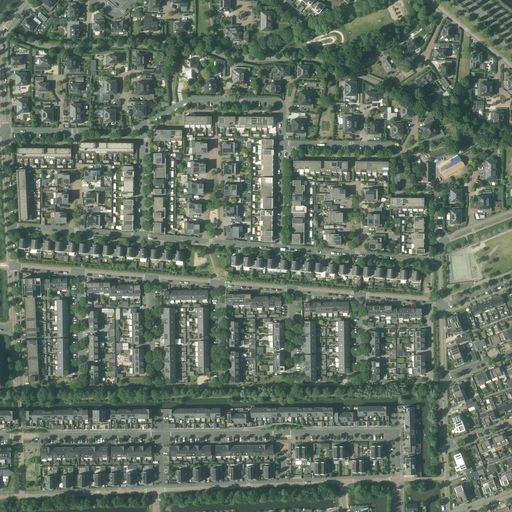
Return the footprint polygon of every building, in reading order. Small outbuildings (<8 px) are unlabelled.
[(50,12),(56,4),(51,0),(41,0),(47,5),(45,8),(50,12)] [(149,11),(158,11),(158,8),(160,8),(160,4),(159,0),(151,0),(152,4),(149,4),(149,11)] [(322,5),(317,1),(312,8),(319,14),(321,11),(325,14),(330,11),(324,7),(325,6),(323,4),(322,5)] [(75,3),(69,3),(68,7),(70,7),(70,18),(78,18),(78,15),(79,15),(79,10),(78,10),(78,7),(75,7),(75,3)] [(230,4),(219,4),(219,5),(218,11),(215,11),(215,14),(222,14),(222,11),(229,11),(229,8),(230,8),(230,4)] [(268,12),(261,12),(261,15),(260,15),(260,19),(261,19),(261,21),(261,22),(273,22),(273,12),(271,13),(271,12),(268,12)] [(40,13),(38,16),(45,21),(47,19),(40,13)] [(99,15),(95,15),(95,21),(94,21),(94,25),(94,30),(95,30),(95,32),(100,32),(100,30),(104,30),(104,18),(99,15)] [(23,23),(22,24),(24,26),(23,27),(27,31),(29,30),(33,33),(39,25),(34,21),(32,24),(27,19),(26,20),(25,20),(23,23)] [(118,32),(127,32),(127,19),(119,24),(112,24),(112,30),(118,30),(118,32)] [(151,19),(145,19),(144,29),(144,30),(152,30),(152,31),(156,31),(157,23),(151,22),(151,19)] [(188,31),(189,21),(182,21),(182,24),(175,24),(175,25),(174,25),(174,29),(175,29),(175,31),(177,31),(177,32),(183,32),(183,31),(188,31)] [(79,27),(78,27),(78,22),(67,22),(67,27),(71,27),(70,38),(79,39),(79,35),(79,30),(79,27)] [(273,22),(261,22),(261,25),(260,25),(259,28),(261,28),(261,31),(268,31),(268,32),(271,32),(271,31),(273,31),(273,22)] [(454,35),(451,35),(451,28),(449,28),(449,27),(445,27),(445,28),(444,28),(444,30),(442,30),(442,36),(444,36),(444,38),(451,38),(451,41),(454,41),(454,35)] [(242,39),(242,35),(242,34),(238,33),(238,29),(226,28),(226,34),(228,34),(228,40),(233,40),(233,42),(239,42),(239,40),(241,40),(241,39),(242,39)] [(416,48),(415,48),(418,46),(414,39),(404,46),(403,44),(400,46),(403,51),(406,49),(409,53),(412,51),(416,48)] [(388,71),(396,67),(389,55),(388,56),(387,53),(391,50),(388,45),(381,49),(384,55),(384,54),(386,57),(381,60),(388,71)] [(442,50),(435,50),(435,51),(434,51),(434,55),(435,55),(435,57),(437,57),(437,59),(443,59),(443,57),(449,57),(449,47),(442,47),(442,50)] [(409,55),(414,61),(419,56),(414,51),(409,55)] [(470,57),(470,69),(476,69),(476,63),(482,63),(482,61),(484,61),(484,55),(482,55),(482,53),(480,53),(480,52),(477,52),(477,53),(475,53),(475,57),(470,57)] [(106,56),(106,66),(112,66),(112,63),(119,63),(119,61),(120,61),(120,58),(119,58),(119,56),(117,56),(117,54),(111,54),(111,56),(106,56)] [(137,54),(136,54),(136,58),(136,63),(136,66),(137,66),(137,70),(144,70),(144,66),(144,64),(147,64),(147,57),(144,57),(144,54),(139,54),(137,54)] [(12,63),(12,65),(19,65),(19,68),(26,67),(25,57),(20,58),(20,56),(14,56),(14,58),(12,58),(12,60),(11,60),(11,63),(12,63)] [(50,66),(50,64),(51,64),(51,60),(50,60),(50,59),(48,59),(48,57),(42,57),(42,59),(40,59),(40,65),(34,65),(34,71),(41,71),(46,71),(47,66),(50,66)] [(69,73),(80,73),(80,66),(76,66),(76,58),(68,58),(68,61),(67,61),(67,66),(67,69),(69,69),(69,73)] [(188,74),(188,78),(195,78),(195,76),(196,76),(195,72),(198,72),(198,64),(193,64),(193,60),(187,60),(187,63),(187,64),(183,64),(183,65),(182,65),(182,68),(183,68),(183,72),(187,72),(188,74)] [(451,65),(451,61),(445,61),(445,65),(441,65),(441,68),(441,73),(441,77),(449,77),(449,65),(451,65)] [(304,79),(308,79),(308,75),(308,71),(309,71),(309,68),(308,68),(308,67),(305,66),(301,66),(298,66),(297,78),(304,78),(304,79)] [(250,71),(250,68),(235,67),(235,70),(234,70),(234,73),(233,73),(233,77),(247,78),(248,71),(250,71)] [(285,76),(289,77),(289,73),(288,72),(289,68),(276,67),(276,73),(273,73),(273,79),(281,79),(281,76),(285,76)] [(427,86),(435,80),(429,71),(415,81),(421,89),(426,85),(427,86)] [(26,73),(16,74),(16,78),(17,80),(16,80),(16,81),(15,81),(15,84),(16,84),(16,86),(23,85),(23,86),(27,86),(27,82),(26,82),(26,78),(27,78),(26,75),(26,73)] [(240,87),(247,87),(247,78),(233,77),(233,80),(234,80),(233,83),(241,84),(240,87)] [(41,78),(35,78),(35,91),(40,91),(40,92),(46,92),(46,91),(48,91),(48,89),(49,89),(49,85),(49,84),(43,84),(41,84),(41,78)] [(72,91),(72,93),(78,93),(78,91),(83,91),(83,78),(77,78),(77,84),(75,84),(70,84),(70,85),(69,85),(69,89),(70,89),(70,91),(72,91)] [(102,78),(102,87),(116,87),(116,84),(116,81),(108,81),(108,78),(102,78)] [(137,83),(137,88),(152,88),(152,78),(149,78),(145,78),(145,82),(138,82),(138,83),(137,83)] [(205,78),(205,85),(207,85),(207,93),(215,93),(215,90),(216,90),(216,85),(216,81),(214,81),(214,78),(205,78)] [(503,82),(503,88),(506,88),(508,88),(508,93),(511,93),(511,92),(511,78),(509,78),(509,79),(508,79),(508,82),(506,82),(503,82)] [(478,89),(484,89),(493,89),(493,84),(492,84),(492,83),(485,83),(485,79),(478,79),(478,89)] [(355,91),(355,88),(355,87),(355,82),(345,82),(345,84),(345,87),(345,92),(345,96),(349,96),(349,95),(355,95),(355,94),(356,94),(356,91),(355,91)] [(271,92),(271,94),(279,95),(280,91),(280,87),(280,83),(272,83),(272,85),(269,85),(269,92),(271,92)] [(116,91),(116,87),(102,87),(102,100),(108,100),(108,94),(116,94),(115,91),(116,91)] [(152,88),(137,88),(137,93),(138,93),(138,95),(145,95),(145,98),(154,98),(154,95),(152,95),(152,88)] [(369,102),(369,101),(378,101),(378,93),(365,93),(365,98),(365,102),(369,102)] [(313,109),(313,99),(299,98),(298,103),(299,103),(299,105),(306,105),(306,108),(313,109)] [(17,108),(17,111),(18,113),(24,112),(24,113),(28,113),(28,109),(27,109),(27,103),(28,103),(28,101),(27,101),(27,99),(17,100),(17,108)] [(145,113),(145,103),(135,103),(135,106),(134,106),(134,110),(134,111),(134,116),(135,116),(135,117),(137,117),(137,116),(142,116),(142,117),(146,117),(146,113),(145,113)] [(83,114),(85,114),(85,111),(83,110),(83,104),(78,104),(78,105),(71,105),(71,108),(69,108),(69,111),(71,111),(71,114),(83,114)] [(46,121),(52,121),(52,120),(53,120),(53,117),(52,117),(52,110),(50,110),(50,105),(43,105),(43,110),(42,110),(42,111),(42,114),(42,118),(41,118),(41,122),(46,122),(46,121)] [(401,117),(411,117),(411,113),(411,112),(411,110),(412,110),(412,107),(411,107),(411,106),(405,106),(405,105),(401,105),(401,109),(401,113),(401,116),(401,117)] [(115,110),(111,110),(111,107),(103,107),(103,115),(104,115),(105,118),(104,118),(104,122),(108,123),(108,122),(114,122),(114,120),(115,120),(115,117),(114,117),(115,114),(115,110)] [(494,112),(494,124),(502,124),(502,120),(503,120),(503,115),(502,115),(502,112),(501,112),(501,110),(495,110),(495,112),(494,112)] [(83,123),(83,114),(71,114),(71,117),(69,117),(69,120),(71,120),(71,123),(78,123),(78,124),(81,124),(81,123),(83,123)] [(343,115),(343,125),(357,125),(357,120),(357,119),(357,118),(349,118),(349,115),(343,115)] [(292,121),(292,126),(306,127),(307,117),(305,117),(300,116),(298,116),(297,120),(292,119),(292,121)] [(246,117),(235,117),(235,128),(245,128),(246,117)] [(422,129),(423,133),(437,128),(433,117),(426,120),(428,124),(422,127),(422,128),(422,129)] [(403,134),(403,131),(402,131),(402,130),(402,128),(402,124),(401,124),(401,121),(396,121),(396,124),(392,124),(392,126),(391,126),(391,128),(392,128),(392,132),(391,132),(391,136),(396,137),(396,136),(402,136),(402,134),(403,134)] [(378,122),(370,122),(370,126),(370,130),(370,134),(374,134),(374,137),(381,137),(381,134),(378,134),(378,122)] [(357,125),(343,125),(343,135),(349,135),(349,131),(357,131),(357,130),(357,125)] [(306,127),(292,126),(291,131),(292,131),(292,133),(299,133),(299,136),(302,136),(305,137),(306,137),(306,127)] [(437,128),(423,133),(425,138),(426,138),(427,139),(433,136),(435,139),(445,135),(442,130),(439,131),(437,128)] [(95,154),(106,154),(106,143),(95,143),(95,154)] [(429,153),(431,160),(449,154),(447,147),(429,153)] [(44,159),(55,160),(55,149),(44,148),(44,159)] [(439,167),(444,177),(464,166),(458,156),(439,167)] [(485,170),(497,170),(497,161),(495,161),(495,160),(493,160),(493,161),(485,161),(485,164),(484,164),(484,167),(485,167),(485,170)] [(331,161),(320,161),(320,172),(331,172),(331,161)] [(419,174),(419,180),(424,180),(424,182),(431,182),(431,163),(424,163),(424,174),(419,174)] [(85,176),(86,176),(97,176),(97,170),(101,170),(101,165),(95,165),(95,170),(85,170),(85,176)] [(499,170),(497,170),(485,170),(485,173),(484,173),(484,176),(485,176),(485,179),(493,179),(493,180),(495,180),(495,179),(497,179),(497,173),(499,173),(499,170)] [(98,184),(101,184),(101,176),(97,176),(86,176),(86,182),(95,182),(95,187),(98,187),(98,184)] [(461,200),(461,197),(461,196),(460,196),(460,195),(461,195),(461,190),(451,190),(451,192),(450,192),(450,194),(451,194),(451,198),(450,198),(450,202),(454,202),(460,202),(460,200),(461,200)] [(489,192),(485,192),(484,196),(477,196),(477,197),(476,202),(491,202),(491,192),(489,192)] [(56,199),(56,198),(53,198),(53,205),(47,205),(47,208),(48,208),(51,208),(54,208),(55,208),(55,205),(56,205),(56,204),(58,204),(58,206),(60,206),(62,206),(62,204),(66,204),(66,199),(56,199)] [(491,202),(476,202),(476,207),(477,207),(477,209),(484,209),(484,212),(491,212),(491,209),(491,203),(491,202)] [(337,206),(330,205),(326,205),(326,211),(328,211),(327,217),(340,217),(341,211),(337,211),(337,206)] [(460,215),(460,211),(459,211),(459,208),(454,208),(454,211),(450,210),(450,212),(450,215),(450,220),(449,224),(454,224),(460,224),(460,222),(461,222),(461,219),(460,219),(460,216),(460,215)] [(371,244),(381,244),(384,244),(385,244),(385,235),(381,235),(374,235),(374,238),(371,238),(371,244)] [(19,249),(25,249),(24,252),(29,252),(29,250),(30,243),(26,242),(27,239),(20,239),(19,249)] [(41,253),(41,251),(42,244),(38,243),(39,240),(32,240),(31,250),(37,250),(36,253),(41,253)] [(41,251),(51,251),(52,241),(45,241),(45,244),(42,244),(41,251)] [(55,252),(65,253),(65,246),(62,245),(63,242),(56,242),(55,252)] [(69,246),(65,246),(65,253),(75,253),(76,243),(69,243),(69,246)] [(79,254),(89,255),(89,248),(86,247),(86,244),(80,244),(79,254)] [(99,255),(100,245),(93,245),(93,248),(89,248),(89,255),(99,255)] [(103,256),(113,256),(113,249),(110,249),(110,246),(104,246),(103,256)] [(117,250),(113,249),(113,256),(123,257),(124,247),(117,247),(117,250)] [(127,258),(137,258),(137,251),(134,251),(134,248),(128,248),(127,258)] [(147,259),(147,249),(141,249),(140,252),(137,251),(137,258),(147,259)] [(151,260),(161,260),(161,253),(158,253),(158,250),(151,250),(151,260)] [(171,261),(171,251),(165,251),(164,254),(161,253),(161,260),(171,261)] [(182,262),(183,252),(177,252),(176,255),(173,254),(173,261),(182,262)] [(241,267),(242,260),(239,260),(239,257),(232,256),(231,266),(241,267)] [(243,267),(253,268),(254,261),(250,261),(251,258),(244,257),(243,267)] [(257,261),(254,261),(253,268),(263,269),(264,259),(257,258),(257,261)] [(277,270),(278,263),(274,263),(275,260),(268,259),(267,269),(277,270)] [(281,263),(278,263),(277,270),(287,271),(288,261),(281,260),(281,263)] [(291,271),(301,272),(302,265),(298,265),(299,262),(292,261),(291,271)] [(305,265),(302,265),(301,272),(311,273),(312,263),(305,262),(305,265)] [(315,273),(325,274),(325,267),(322,267),(322,264),(316,263),(315,273)] [(329,267),(325,267),(325,274),(335,275),(336,265),(329,264),(329,267)] [(349,276),(349,269),(346,269),(346,266),(340,265),(339,275),(349,276)] [(353,269),(349,269),(349,276),(348,278),(353,279),(353,276),(359,277),(360,267),(353,266),(353,269)] [(369,277),(373,278),(373,271),(374,267),(367,266),(367,267),(364,267),(363,277),(363,278),(369,279),(369,277)] [(383,279),(383,269),(377,268),(376,271),(373,271),(373,278),(383,279)] [(387,279),(397,280),(397,273),(394,272),(394,269),(387,269),(387,279)] [(407,281),(407,271),(401,270),(400,273),(397,273),(397,280),(407,281)] [(419,272),(416,271),(416,270),(410,270),(409,274),(409,281),(412,281),(412,282),(420,283),(421,276),(419,276),(419,272)] [(22,279),(22,286),(30,285),(30,288),(33,288),(32,285),(31,285),(31,279),(22,279)] [(67,279),(61,279),(61,290),(70,290),(70,281),(67,281),(67,279)] [(134,285),(134,296),(140,296),(140,289),(145,289),(145,285),(134,285)] [(500,305),(500,306),(506,304),(502,295),(497,297),(500,305)] [(274,306),(275,306),(281,306),(281,301),(286,301),(286,297),(274,297),(274,306)] [(500,305),(497,297),(492,299),(495,307),(500,305)] [(487,301),(490,309),(495,307),(492,299),(487,301)] [(485,311),(490,309),(487,301),(482,303),(485,311)] [(480,313),(485,311),(482,303),(476,305),(480,313)] [(480,313),(476,305),(471,307),(475,316),(480,314),(480,313)] [(132,319),(143,319),(143,313),(136,313),(136,309),(136,308),(131,308),(131,309),(131,313),(132,313),(132,319)] [(427,308),(415,308),(415,317),(421,317),(421,312),(427,312),(427,308)] [(458,316),(453,317),(453,316),(448,318),(450,325),(460,321),(458,316)] [(460,321),(450,325),(452,328),(453,329),(452,330),(462,326),(460,321)] [(462,327),(462,326),(452,330),(454,333),(455,335),(464,332),(464,331),(465,331),(464,326),(462,327)] [(508,330),(507,328),(500,331),(501,333),(504,341),(506,340),(507,340),(511,339),(508,330)] [(373,329),(373,332),(370,332),(370,338),(379,338),(381,338),(381,329),(373,329)] [(501,333),(494,336),(497,344),(501,342),(504,341),(501,333)] [(471,338),(469,335),(463,337),(455,340),(457,345),(465,342),(464,340),(471,338)] [(487,338),(490,346),(492,345),(493,346),(497,344),(494,336),(487,338)] [(480,341),(483,349),(488,348),(487,347),(490,346),(487,338),(480,341)] [(480,341),(480,339),(472,342),(476,351),(479,350),(479,351),(483,349),(480,341)] [(449,348),(451,355),(462,351),(460,346),(454,348),(454,347),(449,348)] [(464,357),(462,351),(451,355),(453,361),(464,357)] [(466,362),(464,357),(453,361),(455,364),(456,366),(466,362)] [(498,377),(505,374),(503,366),(500,367),(495,368),(498,377)] [(491,371),(488,372),(491,379),(498,377),(495,368),(491,370),(491,371)] [(486,372),(481,374),(485,382),(491,379),(488,372),(486,373),(486,372)] [(485,382),(481,374),(477,375),(477,376),(474,377),(478,387),(485,384),(485,382)] [(461,390),(462,390),(463,390),(461,384),(462,384),(461,381),(458,382),(459,385),(455,386),(455,385),(450,387),(452,394),(461,391),(461,390)] [(462,390),(461,390),(461,391),(452,394),(454,397),(455,399),(454,399),(463,396),(463,395),(466,395),(464,389),(463,389),(463,390),(462,390)] [(463,396),(454,399),(456,403),(456,402),(457,404),(468,400),(466,395),(463,395),(463,396)] [(502,403),(505,412),(511,410),(507,401),(502,403)] [(502,402),(496,404),(500,414),(505,412),(502,403),(502,402)] [(492,408),(486,411),(491,422),(491,421),(492,420),(492,421),(497,419),(495,415),(498,414),(496,409),(493,410),(492,408)] [(99,423),(99,410),(89,410),(89,415),(93,415),(93,422),(98,421),(98,423),(99,423)] [(109,415),(109,410),(99,410),(99,423),(101,423),(101,421),(106,421),(105,415),(109,415)] [(486,423),(491,422),(486,411),(480,413),(484,423),(486,423)] [(463,417),(452,422),(454,427),(460,425),(465,423),(463,417)] [(468,430),(465,423),(460,425),(454,427),(455,427),(456,428),(455,429),(456,432),(457,432),(458,434),(468,430)] [(509,443),(506,435),(506,434),(503,435),(503,434),(498,436),(502,446),(509,443)] [(502,446),(498,436),(494,438),(491,439),(494,447),(495,449),(502,446)] [(494,447),(491,439),(489,440),(484,441),(488,450),(494,447)] [(478,445),(481,454),(489,451),(488,450),(484,441),(480,443),(480,444),(478,445)] [(333,461),(339,461),(339,446),(338,446),(338,445),(334,445),(334,446),(333,446),(333,452),(329,452),(329,458),(333,458),(333,461)] [(340,446),(339,446),(339,461),(345,461),(345,458),(348,458),(348,452),(345,452),(345,446),(344,446),(344,445),(339,445),(340,446)] [(367,451),(367,460),(377,460),(376,446),(376,445),(372,445),(372,446),(371,446),(371,451),(367,451)] [(301,461),(301,447),(300,447),(300,446),(296,446),(296,447),(295,447),(295,452),(292,452),(292,458),(295,458),(295,461),(301,461)] [(301,447),(301,461),(307,461),(307,458),(311,458),(310,452),(307,452),(307,447),(306,447),(306,446),(302,446),(302,447),(301,447)] [(376,446),(377,460),(383,460),(383,458),(386,458),(386,450),(383,450),(382,446),(376,446)] [(460,459),(465,458),(463,452),(457,454),(456,453),(451,455),(454,462),(460,459)] [(358,458),(358,460),(358,472),(359,472),(359,473),(363,473),(363,472),(364,472),(364,467),(367,467),(367,460),(367,461),(364,461),(364,458),(358,458)] [(467,463),(465,458),(460,459),(454,462),(455,465),(456,465),(457,467),(456,467),(462,465),(467,463)] [(319,474),(320,474),(320,462),(320,460),(314,460),(314,463),(311,463),(311,469),(314,469),(314,474),(315,474),(315,475),(319,475),(319,474)] [(358,460),(352,460),(352,461),(348,461),(348,467),(352,467),(352,473),(353,472),(353,473),(357,473),(357,472),(358,472),(358,460)] [(320,462),(320,474),(321,474),(321,475),(325,475),(325,474),(326,474),(326,470),(330,470),(329,464),(326,464),(326,462),(320,462)] [(472,468),(469,468),(467,463),(462,465),(456,467),(457,471),(458,470),(459,472),(465,470),(466,472),(473,470),(472,468)] [(229,469),(228,469),(228,473),(229,473),(229,480),(230,480),(230,481),(235,481),(235,480),(236,480),(236,475),(239,475),(239,464),(235,464),(235,468),(229,468),(229,469)] [(246,468),(246,472),(247,479),(248,479),(248,480),(252,480),(252,479),(253,479),(253,475),(257,475),(257,464),(253,464),(253,467),(246,467),(246,468)] [(126,474),(126,478),(126,485),(128,485),(132,485),(133,485),(133,480),(137,480),(136,465),(127,466),(128,469),(133,469),(133,472),(126,472),(126,474)] [(187,478),(187,465),(183,465),(183,470),(177,470),(177,471),(176,471),(176,475),(177,475),(177,482),(178,482),(178,483),(182,483),(182,482),(184,482),(184,478),(187,478)] [(212,470),(211,470),(211,474),(212,474),(212,481),(213,481),(213,482),(217,481),(219,481),(218,476),(222,476),(222,465),(218,465),(218,468),(212,468),(212,470)] [(275,474),(274,467),(271,468),(271,466),(269,466),(266,466),(264,466),(264,467),(263,467),(263,471),(264,471),(264,475),(264,477),(264,478),(266,478),(266,479),(270,479),(270,478),(271,478),(271,474),(275,474)] [(149,472),(142,472),(142,473),(142,477),(142,484),(144,484),(144,485),(148,485),(148,484),(149,484),(149,479),(153,479),(153,473),(153,468),(149,468),(149,472)] [(205,477),(204,471),(201,471),(201,469),(199,469),(196,469),(194,469),(194,470),(193,471),(193,475),(194,475),(194,478),(194,480),(194,482),(196,482),(200,482),(200,481),(201,481),(201,477),(205,477)] [(46,481),(46,488),(48,488),(48,489),(52,489),(52,488),(53,488),(53,484),(57,484),(57,470),(52,470),(53,476),(46,476),(46,477),(46,481)] [(62,481),(62,488),(64,488),(68,488),(69,488),(69,483),(73,483),(73,472),(69,472),(69,475),(62,475),(62,477),(62,481)] [(121,481),(121,472),(117,472),(117,473),(110,473),(110,474),(110,478),(110,485),(112,485),(112,486),(116,486),(116,485),(117,485),(117,481),(121,481)] [(105,482),(105,473),(101,473),(101,474),(94,474),(94,475),(94,479),(94,486),(96,486),(96,487),(100,487),(100,486),(101,486),(101,482),(105,482)] [(505,485),(509,483),(505,474),(499,476),(503,485),(505,484),(505,485)] [(89,482),(89,476),(85,476),(85,475),(83,475),(80,475),(78,475),(78,476),(78,480),(78,483),(78,484),(78,485),(78,486),(78,487),(80,487),(80,488),(84,488),(84,487),(85,487),(85,482),(89,482)] [(493,478),(487,480),(489,487),(491,491),(491,490),(493,490),(497,489),(493,478)] [(489,487),(487,480),(481,482),(485,493),(487,492),(487,493),(491,491),(489,487)] [(459,492),(466,490),(464,484),(458,486),(457,485),(452,487),(455,494),(459,492)] [(468,495),(466,490),(459,492),(455,494),(456,497),(457,497),(457,499),(461,497),(468,495)] [(470,500),(468,495),(461,497),(457,499),(458,503),(459,502),(460,504),(470,500)]
